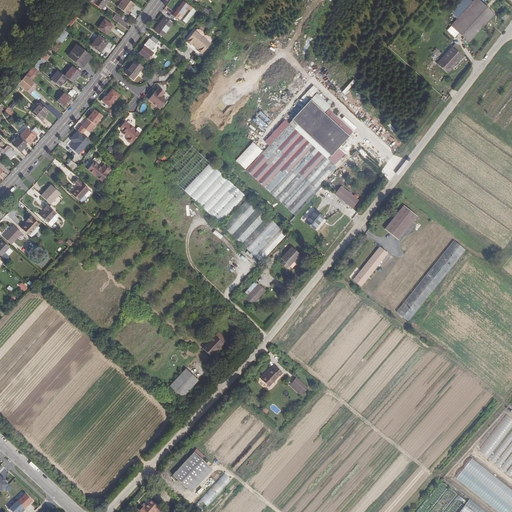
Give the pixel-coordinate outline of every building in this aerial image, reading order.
[(108,0),(107,0),(87,0),(87,1),(92,4),(94,3),(102,8),(108,0)] [(128,0),(122,0),(117,7),(127,15),(135,5),(128,0)] [(468,42),(494,14),(479,0),(478,0),(475,5),(472,2),(469,0),(463,0),(451,13),(457,18),(451,26),(468,42)] [(183,21),(185,19),(180,15),(186,7),(191,10),(193,8),(183,2),(172,16),(181,23),(183,21)] [(186,23),(196,10),(193,8),(191,10),(185,19),(183,21),(186,23)] [(196,10),(186,23),(187,23),(197,11),(196,10)] [(505,21),(509,15),(504,12),(500,17),(505,21)] [(70,27),(77,18),(72,14),(65,23),(70,27)] [(172,24),(163,18),(154,30),(163,37),(172,24)] [(106,35),(112,26),(104,20),(98,29),(106,35)] [(197,51),(201,54),(210,44),(202,37),(194,31),(186,42),(190,45),(191,44),(194,47),(198,50),(197,51)] [(181,35),(170,49),(172,51),(183,37),(181,35)] [(101,53),(107,43),(98,36),(91,46),(101,53)] [(149,39),(144,46),(145,46),(143,48),(139,53),(148,60),(154,53),(151,51),(156,44),(149,39)] [(55,52),(59,47),(54,43),(51,48),(55,52)] [(82,67),(90,56),(76,46),(68,56),(82,67)] [(446,72),(448,73),(461,55),(450,47),(448,48),(458,56),(446,72)] [(436,56),(440,51),(436,48),(432,52),(436,56)] [(447,74),(448,73),(446,72),(458,56),(448,48),(436,65),(447,74)] [(142,68),(134,61),(125,73),(133,79),(142,68)] [(64,76),(73,83),(80,73),(72,66),(64,76)] [(33,67),(26,76),(32,81),(40,72),(33,67)] [(64,76),(58,71),(51,79),(58,85),(64,76)] [(18,84),(20,87),(26,92),(34,83),(32,81),(26,76),(18,84)] [(164,93),(158,88),(155,92),(148,100),(160,109),(167,101),(161,97),(164,93)] [(109,106),(118,94),(112,89),(106,97),(103,101),(108,106),(109,106)] [(62,107),(70,98),(63,93),(56,102),(62,107)] [(118,94),(109,106),(110,107),(119,95),(118,94)] [(306,104),(345,141),(349,137),(311,100),(306,104)] [(58,120),(62,115),(53,108),(53,109),(48,105),(47,106),(41,101),(39,103),(40,104),(49,112),(58,120)] [(49,112),(40,104),(31,113),(41,121),(49,112)] [(345,141),(306,104),(292,119),(330,156),(345,141)] [(11,117),(14,113),(7,107),(4,111),(11,117)] [(95,110),(81,126),(89,132),(102,116),(95,110)] [(256,115),(252,120),(264,130),(268,124),(271,121),(261,112),(257,116),(256,115)] [(125,121),(120,127),(124,131),(122,133),(128,137),(127,139),(128,141),(129,142),(131,143),(132,141),(133,141),(140,132),(136,129),(134,128),(134,129),(129,125),(129,124),(125,121)] [(246,171),(293,214),(342,162),(337,157),(331,162),(290,124),(246,171)] [(37,135),(32,130),(30,132),(26,128),(19,135),(21,136),(27,142),(29,144),(37,135)] [(25,144),(27,142),(21,136),(19,139),(18,137),(15,140),(14,138),(9,143),(20,152),(26,145),(25,144)] [(73,150),(82,139),(79,137),(70,147),(73,150)] [(77,153),(86,143),(82,139),(73,150),(77,153)] [(86,143),(77,153),(79,154),(87,144),(86,143)] [(9,160),(16,153),(10,147),(3,154),(9,160)] [(73,172),(78,166),(71,161),(67,166),(73,172)] [(101,168),(94,162),(88,170),(102,181),(111,170),(106,166),(103,169),(101,168)] [(245,196),(210,163),(184,191),(219,223),(245,196)] [(88,189),(77,179),(74,183),(78,186),(71,193),(78,200),(88,189)] [(50,204),(60,193),(51,185),(41,196),(50,204)] [(358,201),(341,187),(334,194),(352,209),(358,201)] [(261,262),(286,235),(248,199),(222,226),(261,262)] [(45,211),(40,216),(47,223),(56,214),(47,206),(43,210),(45,211)] [(398,240),(417,217),(404,206),(385,229),(398,240)] [(314,210),(304,222),(314,230),(324,218),(314,210)] [(18,216),(13,219),(19,228),(24,225),(18,216)] [(29,236),(39,224),(31,217),(27,222),(28,222),(22,229),(29,236)] [(433,342),(490,270),(430,222),(373,293),(433,342)] [(0,234),(3,237),(12,226),(10,224),(0,234)] [(11,245),(21,234),(14,226),(3,237),(11,245)] [(0,242),(0,255),(1,257),(10,248),(2,241),(0,242)] [(292,247),(281,259),(289,266),(300,255),(292,247)] [(361,286),(388,253),(380,247),(353,280),(361,286)] [(3,284),(13,293),(16,290),(5,281),(3,284)] [(257,285),(254,283),(244,294),(246,296),(244,299),(252,305),(265,291),(258,284),(257,285)] [(217,332),(202,349),(211,356),(226,340),(217,332)] [(280,376),(283,373),(275,366),(272,369),(272,368),(268,372),(268,373),(266,376),(265,375),(261,380),(269,387),(279,376),(280,376)] [(186,369),(169,387),(181,399),(198,380),(186,369)] [(296,376),(289,386),(301,396),(309,386),(296,376)] [(511,419),(506,414),(479,451),(489,458),(511,426),(511,419)] [(511,429),(490,460),(511,475),(511,429)] [(172,475),(188,489),(209,466),(194,452),(172,475)] [(511,511),(511,489),(466,456),(451,477),(500,511),(511,511)] [(222,472),(196,508),(202,511),(205,511),(230,478),(222,472)] [(0,476),(0,490),(2,492),(9,484),(0,476)] [(4,490),(0,493),(0,503),(9,495),(4,490)] [(22,491),(14,498),(16,501),(24,494),(22,491)] [(418,511),(427,511),(430,508),(431,509),(438,500),(437,499),(439,497),(433,492),(417,511),(418,511)] [(457,507),(457,502),(462,502),(462,507),(465,502),(465,499),(462,497),(462,498),(453,492),(453,501),(451,504),(450,504),(450,505),(446,510),(444,510),(442,511),(438,511),(437,511),(453,511),(455,511),(457,507)] [(25,494),(17,502),(25,509),(33,501),(25,494)] [(139,511),(154,511),(159,508),(151,500),(144,508),(143,507),(139,511)] [(16,501),(8,509),(10,511),(19,511),(24,508),(17,502),(16,501)]
